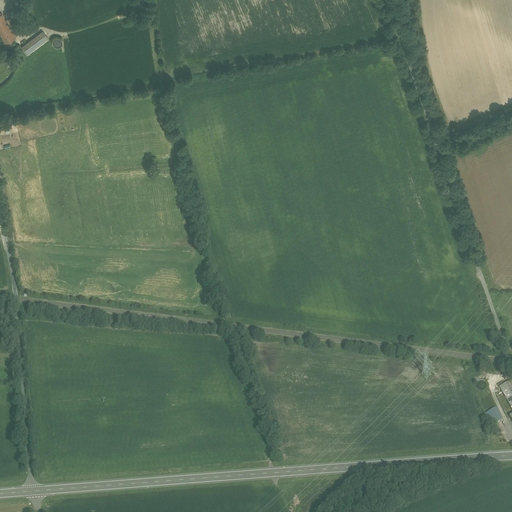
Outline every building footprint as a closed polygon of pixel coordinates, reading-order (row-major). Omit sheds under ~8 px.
[(19,3),(17,4),(15,0),(12,0),(11,1),(16,12),(23,9),(19,3)] [(15,38),(2,14),(0,15),(0,34),(5,43),(15,38)] [(42,31),(21,47),(27,54),(48,39),(42,31)] [(62,45),(62,43),(62,41),(61,39),(59,38),(57,38),(55,38),(53,39),(52,41),(52,43),(52,45),(54,47),(55,48),(57,48),(59,48),(61,47),(62,45)] [(480,380),(479,380),(478,381),(477,382),(476,383),(476,384),(476,385),(476,386),(476,387),(477,388),(477,389),(478,390),(479,390),(480,390),(481,391),(482,390),(483,390),(484,390),(485,389),(486,388),(486,387),(486,386),(486,385),(486,384),(486,383),(485,382),(485,381),(484,381),(483,380),(482,380),(481,380),(480,380)] [(511,415),(511,382),(511,381),(499,388),(503,394),(487,403),(495,416),(491,418),(495,425),(510,417),(509,417),(511,415)]
